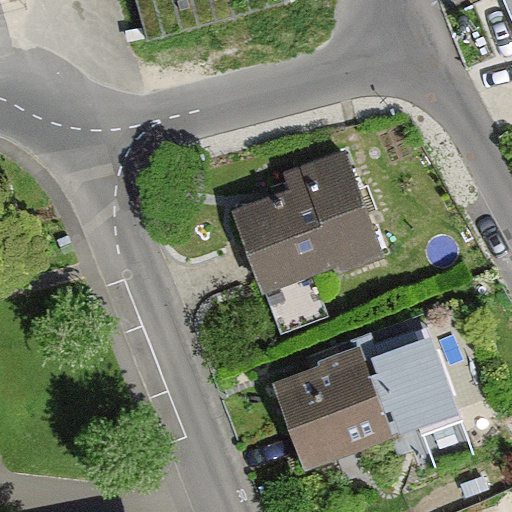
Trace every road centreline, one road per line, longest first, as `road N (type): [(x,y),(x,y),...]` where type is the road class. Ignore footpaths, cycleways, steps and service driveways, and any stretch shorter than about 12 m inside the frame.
road 1 (residential): [(228,511),(80,147)]
road 2 (residential): [(80,147),(381,66)]
road 3 (residential): [(381,66),(447,98),(511,208)]
